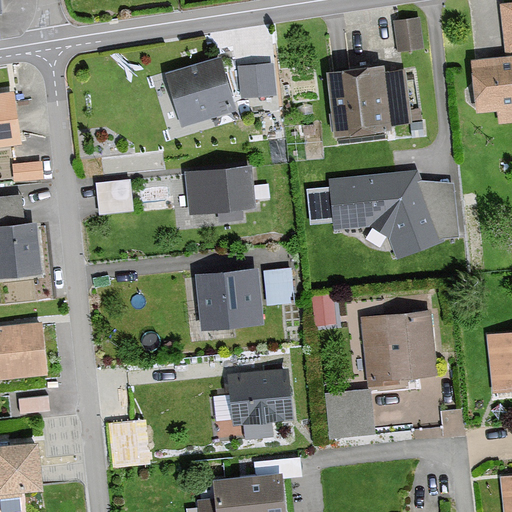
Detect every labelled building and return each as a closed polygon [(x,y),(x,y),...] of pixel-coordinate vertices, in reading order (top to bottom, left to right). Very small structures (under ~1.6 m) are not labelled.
[(511,3),(501,5),(505,50),(511,49),(511,3)] [(415,19),(392,22),(395,52),(419,49),(415,19)] [(511,55),(473,60),(480,115),(500,113),(501,124),(511,122),(511,55)] [(221,57),(164,74),(181,131),(238,115),(221,57)] [(274,64),(237,65),(239,97),(275,96),(274,64)] [(404,65),(326,73),(333,133),(411,125),(404,65)] [(15,92),(0,94),(0,148),(22,145),(15,92)] [(43,160),(17,159),(16,172),(43,173),(43,160)] [(254,167),(185,173),(189,217),(258,211),(254,167)] [(131,172),(96,178),(102,211),(136,205),(131,172)] [(417,172),(333,179),(337,230),(375,227),(398,238),(403,257),(465,238),(462,180),(427,182),(417,172)] [(0,216),(27,215),(26,190),(0,191),(0,216)] [(39,222),(0,226),(0,282),(45,278),(39,222)] [(293,263),(265,264),(266,299),(295,298),(293,263)] [(257,271),(196,276),(201,331),(263,325),(257,271)] [(312,290),(316,322),(337,319),(334,288),(312,290)] [(430,308),(360,317),(369,385),(439,376),(430,308)] [(44,323),(0,326),(0,393),(1,394),(0,386),(0,380),(49,376),(44,323)] [(511,333),(486,336),(493,395),(511,392),(511,333)] [(287,369),(226,375),(231,425),(292,420),(287,369)] [(376,433),(371,388),(326,393),(331,438),(376,433)] [(41,446),(0,450),(0,508),(29,506),(28,498),(46,497),(41,446)] [(283,475),(283,479),(303,476),(300,456),(253,462),(255,478),(283,475)] [(199,511),(286,511),(283,479),(283,475),(255,478),(213,482),(215,500),(198,502),(199,511)] [(511,511),(511,475),(499,477),(502,511),(511,511)]
